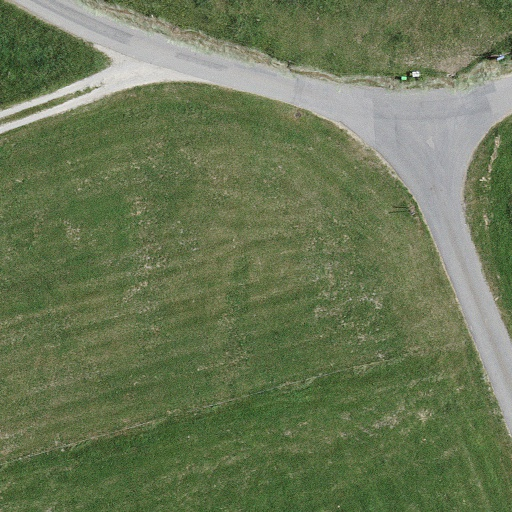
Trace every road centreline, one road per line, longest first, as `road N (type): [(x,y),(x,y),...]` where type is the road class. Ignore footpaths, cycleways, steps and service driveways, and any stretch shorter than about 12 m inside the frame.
road 1 (unclassified): [(39,0),(167,57),(292,90),(401,135),(433,182),(511,382)]
road 2 (track): [(0,121),(167,57)]
